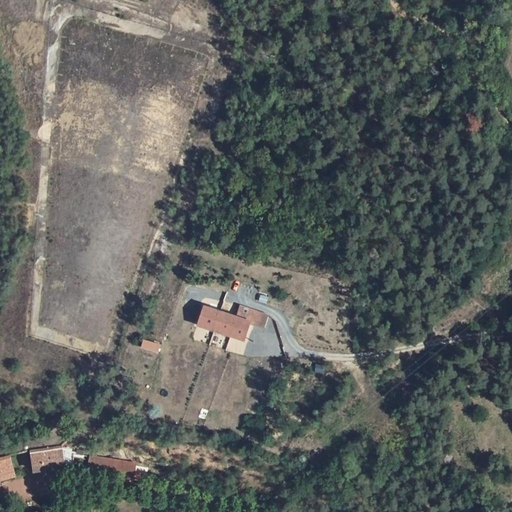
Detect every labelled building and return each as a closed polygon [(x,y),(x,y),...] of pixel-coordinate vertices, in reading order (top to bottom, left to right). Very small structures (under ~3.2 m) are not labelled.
[(251,322),(204,307),(197,325),(245,341),(251,322)] [(192,338),(207,344),(212,332),(197,327),(192,338)] [(32,451),(35,472),(63,467),(64,474),(76,472),(73,454),(61,451),(60,447),(32,451)] [(0,480),(15,476),(10,456),(0,458),(0,480)] [(88,473),(133,480),(135,464),(91,457),(88,473)]
